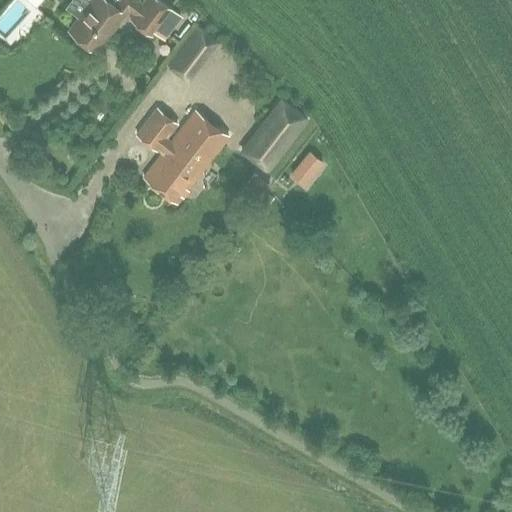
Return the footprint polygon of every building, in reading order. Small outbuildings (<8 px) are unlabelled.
[(102,49),(129,11),(132,14),(129,17),(153,35),(156,31),(165,38),(182,16),(160,0),(141,0),(142,0),(140,0),(117,0),(115,3),(111,0),(92,0),(69,30),(98,53),(102,49)] [(165,65),(189,83),(220,42),(197,24),(165,65)] [(294,139),(302,128),(310,117),(281,95),(239,151),(268,174),(294,139)] [(176,202),(227,135),(195,111),(172,142),(165,137),(176,123),(158,109),(139,133),(163,153),(144,178),(176,202)] [(323,162),(309,150),(291,173),(305,184),(323,162)]
